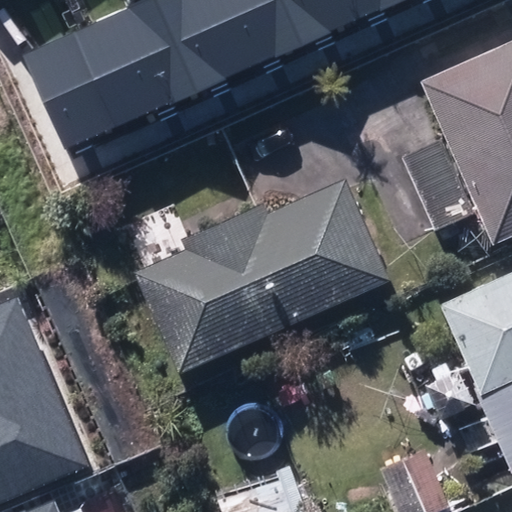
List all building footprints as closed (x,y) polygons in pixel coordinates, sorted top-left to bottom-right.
[(199,91),(158,0),(147,0),(73,33),(115,128),(199,91)] [(285,0),(158,0),(199,91),(305,43),(285,0)] [(399,0),(285,0),(305,43),(399,0)] [(66,148),(115,128),(73,33),(25,54),(66,148)] [(511,40),(424,81),(495,239),(511,231),(511,40)] [(403,159),(435,230),(474,213),(443,142),(403,159)] [(135,272),(180,373),(392,278),(346,178),(267,213),(264,205),(186,239),(190,248),(135,272)] [(511,267),(441,300),(511,459),(511,267)] [(0,490),(97,451),(26,281),(0,291),(0,490)] [(429,382),(444,415),(476,401),(462,368),(429,382)] [(219,385),(223,425),(262,421),(259,383),(219,385)] [(385,493),(392,511),(449,511),(426,448),(381,465),(391,491),(385,493)] [(310,511),(295,462),(220,486),(228,511),(310,511)] [(72,511),(62,488),(4,511),(72,511)]
